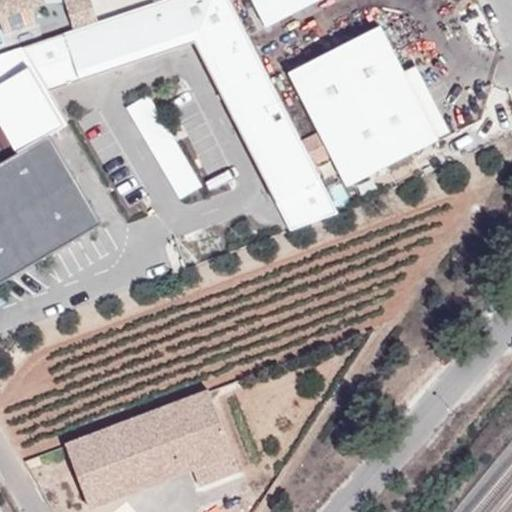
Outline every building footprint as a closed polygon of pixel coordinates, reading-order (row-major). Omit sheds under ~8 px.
[(0,0),(0,27),(5,37),(57,12),(50,0),(0,0)] [(95,0),(100,12),(135,0),(95,0)] [(373,0),(367,0),(282,44),(341,157),(431,110),(373,0)] [(50,138),(0,166),(0,286),(102,225),(50,138)] [(200,363),(58,416),(81,480),(223,427),(200,363)] [(229,443),(223,427),(190,439),(196,455),(229,443)]
